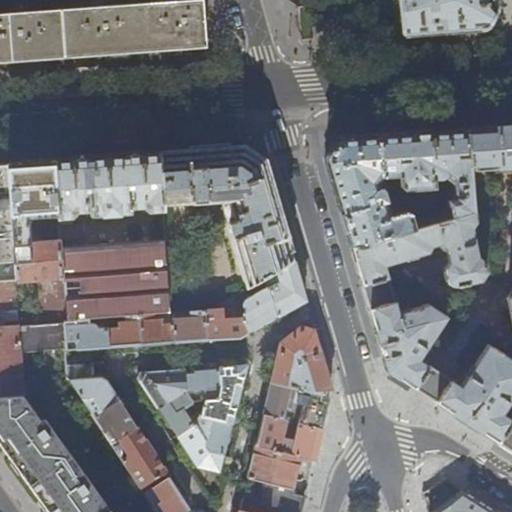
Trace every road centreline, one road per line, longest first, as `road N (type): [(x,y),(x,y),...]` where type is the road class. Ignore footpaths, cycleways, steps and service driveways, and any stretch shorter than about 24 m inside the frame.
road 1 (residential): [(256,351),(117,364),(209,511)]
road 2 (secondary): [(274,93),(0,113)]
road 3 (unknown): [(117,364),(49,360),(36,376),(39,392),(137,511)]
road 4 (secondary): [(511,76),(274,93)]
road 5 (residential): [(333,290),(274,93)]
road 6 (residential): [(222,511),(256,351)]
road 7 (residential): [(378,444),(333,290)]
road 8 (residential): [(511,486),(440,442),(408,437),(378,444)]
